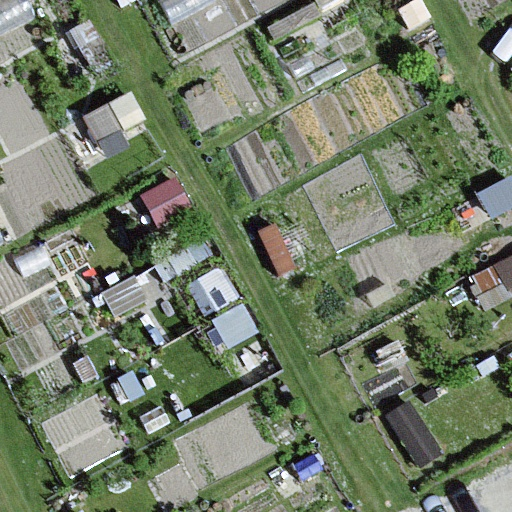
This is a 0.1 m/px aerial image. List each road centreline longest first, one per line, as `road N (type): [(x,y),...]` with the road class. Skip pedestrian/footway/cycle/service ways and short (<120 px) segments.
road 1 (track): [(93,0),(382,511)]
road 2 (track): [(438,0),(511,135)]
